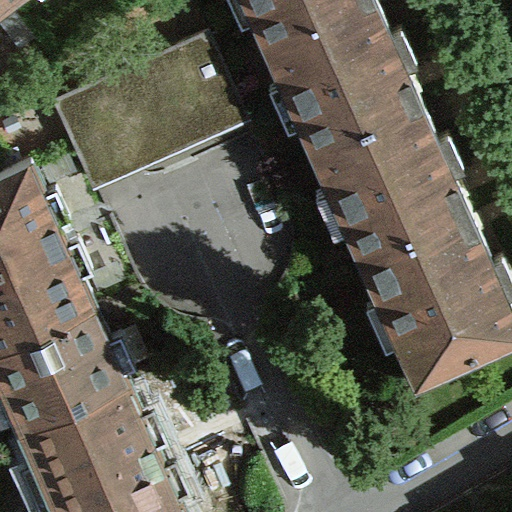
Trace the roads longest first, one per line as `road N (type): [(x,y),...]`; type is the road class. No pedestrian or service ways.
road 1 (residential): [(344,511),(195,171)]
road 2 (residential): [(511,437),(379,511)]
